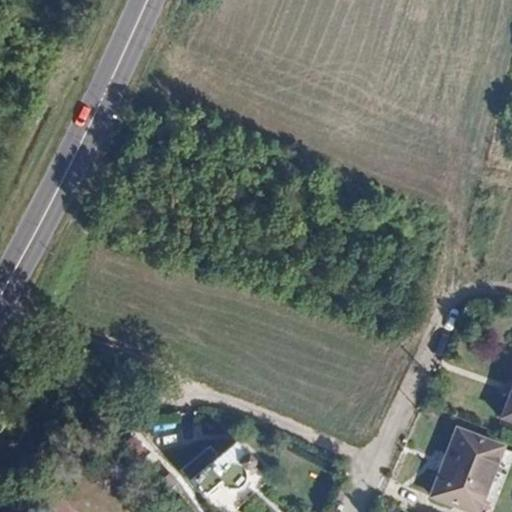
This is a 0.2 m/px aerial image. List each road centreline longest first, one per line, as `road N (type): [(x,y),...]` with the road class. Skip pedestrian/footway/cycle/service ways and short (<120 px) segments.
road 1 (secondary): [(147,0),(0,296)]
road 2 (residential): [(350,511),(465,275)]
road 3 (track): [(195,388),(0,317)]
road 4 (track): [(372,460),(195,388)]
